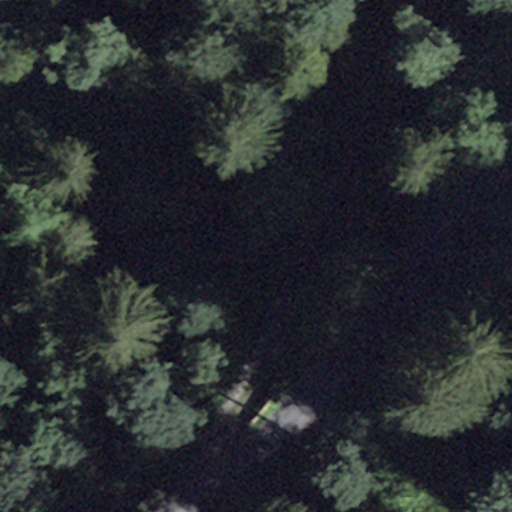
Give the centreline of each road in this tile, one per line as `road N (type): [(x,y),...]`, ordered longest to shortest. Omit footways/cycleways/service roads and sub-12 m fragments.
road 1 (tertiary): [(511,144),(296,401),(176,511)]
road 2 (track): [(437,0),(264,354),(296,401)]
